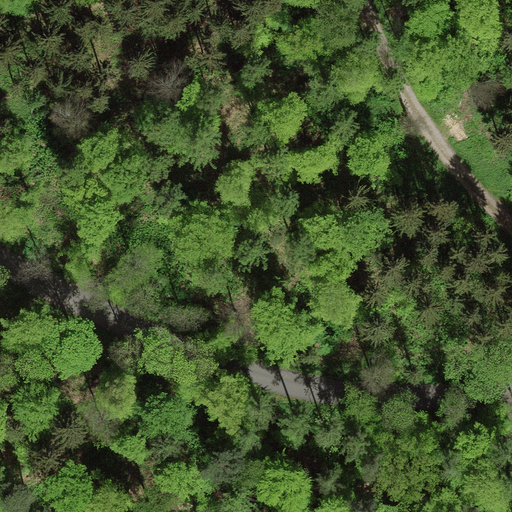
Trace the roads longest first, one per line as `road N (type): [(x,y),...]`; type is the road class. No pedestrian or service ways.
road 1 (tertiary): [(511,395),(362,397),(263,379),(154,339),(0,265)]
road 2 (track): [(511,226),(433,141),(360,0)]
